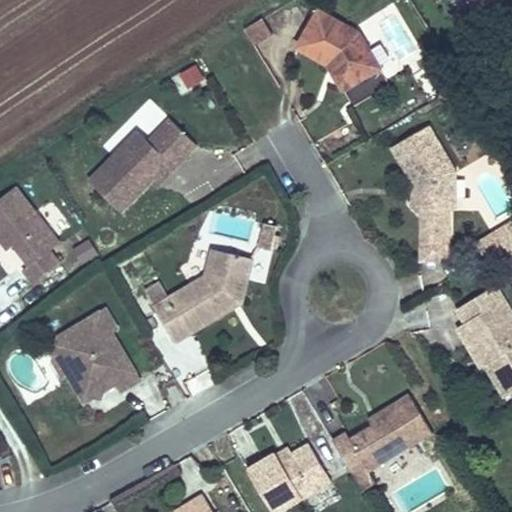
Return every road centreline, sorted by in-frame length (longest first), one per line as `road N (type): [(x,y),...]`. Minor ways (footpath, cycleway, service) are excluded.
road 1 (residential): [(38,511),(107,484),(284,380),(334,332)]
road 2 (residential): [(335,252),(328,219),(281,130)]
road 3 (residential): [(334,332),(370,318),(379,293),(361,259),(335,252)]
